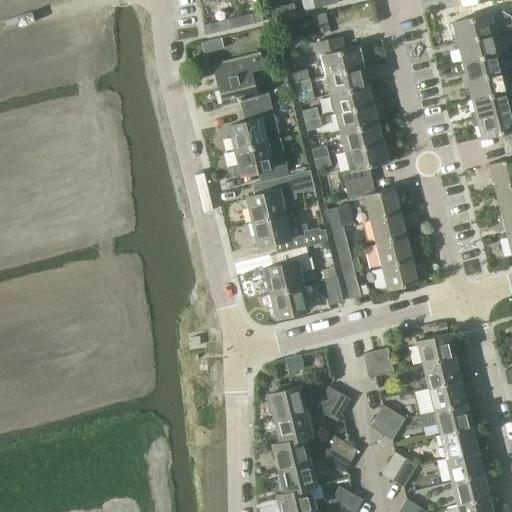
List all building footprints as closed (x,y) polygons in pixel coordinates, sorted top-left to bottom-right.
[(302,0),(305,10),(326,5),(324,0),(302,0)] [(282,5),(281,5),(284,15),(295,12),(293,2),(282,5)] [(281,5),(269,8),(272,18),(284,15),(281,5)] [(450,35),(451,42),(494,31),(489,11),(451,21),(454,34),(450,35)] [(251,12),(239,15),(241,25),(253,22),(251,12)] [(325,12),(312,15),(314,25),(327,22),(325,12)] [(230,28),(241,25),(239,15),(202,24),(205,34),(230,28)] [(499,50),(494,31),(451,42),(453,49),(457,48),(461,60),(499,50)] [(321,58),(325,74),(365,63),(364,58),(361,59),(357,44),(344,47),(341,35),(313,42),(317,58),(321,58)] [(220,37),(208,40),(210,50),(222,47),(220,37)] [(504,69),(499,50),(461,60),(464,72),(459,73),(461,80),(504,69)] [(239,99),(241,110),(271,103),(268,91),(256,94),(253,80),(264,77),(258,52),(212,64),(222,103),(239,99)] [(325,74),(330,93),(367,83),(363,69),(367,68),(365,63),(325,74)] [(292,72),(294,81),(309,78),(306,68),(292,72)] [(470,98),(509,88),(504,69),(461,80),(463,86),(467,85),(470,98)] [(311,88),(309,78),(294,81),(296,92),(311,88)] [(330,93),(334,112),(376,102),(374,95),(370,96),(367,83),(330,93)] [(511,107),(511,99),(509,88),(470,98),(474,110),(469,111),(471,118),(511,107)] [(378,109),(376,102),(334,112),(339,132),(377,122),(374,110),(378,109)] [(278,133),(271,103),(241,110),(244,121),(227,125),(232,144),(278,133)] [(301,110),(304,120),(319,116),(316,106),(301,110)] [(500,134),(503,146),(511,143),(511,107),(471,118),(473,125),(477,124),(481,139),(500,134)] [(321,126),(319,116),(304,120),(306,130),(321,126)] [(339,132),(344,151),(386,140),(385,133),(380,134),(377,122),(339,132)] [(288,174),(278,133),(232,144),(237,164),(231,165),(234,176),(256,171),(259,181),(288,174)] [(345,186),(348,198),(363,194),(374,191),(371,179),(368,167),(387,162),(384,148),(388,147),(386,140),(344,151),(349,170),(341,172),(345,186)] [(511,156),(511,143),(503,146),(506,158),(511,156)] [(311,148),(313,159),(328,155),(325,144),(311,148)] [(330,164),(328,155),(313,159),(316,168),(330,164)] [(493,186),(511,181),(511,156),(506,158),(487,163),(493,186)] [(283,201),(296,198),(295,193),(314,189),(308,170),(288,174),(259,181),(262,192),(245,196),(252,222),(286,214),(283,201)] [(499,210),(511,206),(511,181),(493,186),(499,210)] [(374,191),(363,194),(369,218),(399,210),(393,186),(374,191)] [(337,206),(326,208),(331,227),(342,225),(337,206)] [(511,232),(511,206),(499,210),(505,234),(511,232)] [(405,234),(399,210),(369,218),(375,242),(405,234)] [(289,226),(286,214),(252,222),(257,245),(274,241),(276,252),(306,246),(327,240),(324,228),(320,229),(319,226),(307,229),(305,222),(289,226)] [(342,225),(331,227),(337,251),(348,248),(342,225)] [(375,242),(381,265),(411,258),(405,234),(375,242)] [(309,255),(306,246),(276,252),(279,263),(262,267),(269,292),(303,284),(300,271),(314,268),(311,255),(309,255)] [(348,248),(337,251),(343,275),(354,272),(359,270),(356,255),(350,257),(348,248)] [(417,282),(411,258),(381,265),(387,289),(417,282)] [(321,270),(324,278),(336,275),(333,266),(321,270)] [(354,272),(343,275),(349,298),(360,295),(354,272)] [(336,275),(324,278),(320,279),(327,305),(342,301),(336,275)] [(309,309),(303,284),(269,292),(275,317),(309,309)] [(444,322),(435,324),(438,333),(447,331),(444,322)] [(416,340),(422,364),(453,356),(447,332),(416,340)] [(387,347),(375,350),(380,374),(393,371),(387,347)] [(368,377),(380,374),(375,350),(362,353),(368,377)] [(459,379),(453,356),(422,364),(427,387),(459,379)] [(427,387),(433,410),(465,403),(459,379),(427,387)] [(267,393),(273,418),(306,410),(300,385),(267,393)] [(314,407),(325,414),(339,391),(328,385),(314,407)] [(325,414),(336,420),(350,398),(339,391),(325,414)] [(470,426),(465,403),(433,410),(416,415),(419,427),(436,422),(439,434),(470,426)] [(370,426),(381,433),(394,411),(383,404),(370,426)] [(273,418),(279,442),(304,436),(312,434),(306,410),(273,418)] [(405,418),(394,411),(381,433),(392,439),(405,418)] [(445,457),(476,449),(470,426),(439,434),(445,457)] [(334,435),(327,446),(350,460),(357,449),(334,435)] [(310,460),(304,436),(279,442),(271,444),(276,468),(310,460)] [(343,471),(350,460),(327,446),(320,458),(343,471)] [(482,472),(476,449),(445,457),(451,480),(482,472)] [(381,473),(392,479),(405,458),(394,451),(381,473)] [(416,465),(405,458),(392,479),(403,486),(416,465)] [(307,487),(316,485),(310,460),(276,468),(282,491),(282,493),(307,487)] [(451,480),(457,503),(488,496),(482,472),(451,480)] [(339,485),(332,496),(355,510),(362,498),(339,485)] [(299,511),(313,509),(307,487),(282,493),(282,491),(274,493),(278,511),(299,511)] [(326,494),(321,502),(327,506),(331,497),(326,494)] [(333,511),(353,511),(355,510),(332,496),(331,497),(327,506),(325,507),(333,511)] [(491,511),(488,496),(457,503),(457,504),(448,506),(449,511),(491,511)] [(397,511),(412,511),(417,504),(406,498),(397,511)]
